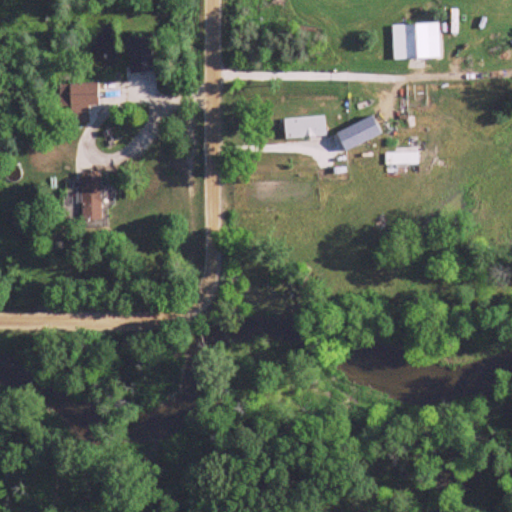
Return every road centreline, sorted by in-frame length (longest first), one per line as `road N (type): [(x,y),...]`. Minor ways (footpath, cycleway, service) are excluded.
road 1 (residential): [(0,350),(163,355),(207,319),(212,287)]
road 2 (residential): [(213,192),(211,0)]
